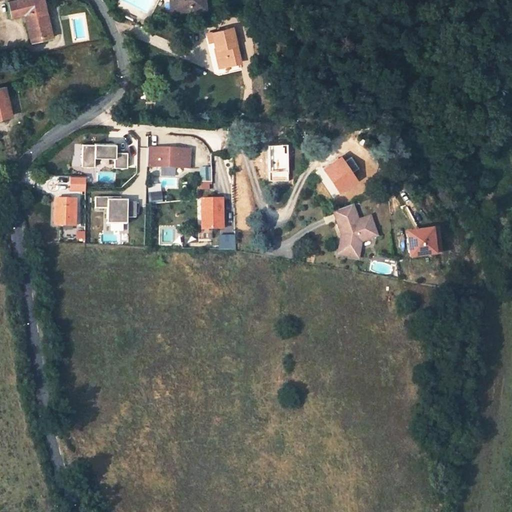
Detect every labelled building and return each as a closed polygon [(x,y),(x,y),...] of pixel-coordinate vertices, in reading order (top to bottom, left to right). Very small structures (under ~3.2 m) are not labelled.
[(42,0),(12,0),(6,2),(10,16),(23,13),(30,42),(51,37),(47,22),(45,23),(41,9),(44,8),(42,0)] [(169,0),(171,13),(200,9),(199,0),(169,0)] [(242,62),(232,29),(208,36),(210,44),(214,43),(216,52),(218,51),(220,58),(222,58),(224,68),(242,62)] [(224,68),(222,58),(220,58),(218,51),(216,52),(215,52),(221,69),(224,68)] [(115,144),(94,144),(94,145),(82,145),(82,167),(94,167),(94,158),(114,158),(114,168),(127,168),(127,153),(115,153),(115,144)] [(148,148),(147,167),(189,169),(190,149),(148,148)] [(349,174),(338,157),(323,168),(339,191),(357,179),(352,172),(349,174)] [(209,167),(200,168),(200,180),(210,180),(209,167)] [(363,188),(360,184),(344,194),(348,199),(363,188)] [(160,186),(148,187),(149,203),(162,202),(160,186)] [(120,201),(120,198),(95,198),(95,209),(107,209),(107,225),(126,225),(126,218),(136,218),(136,203),(127,203),(127,201),(120,201)] [(222,213),(221,198),(200,199),(201,228),(220,228),(219,213),(222,213)] [(71,214),(71,200),(54,199),(54,225),(75,226),(75,214),(71,214)] [(351,205),(332,212),(338,228),(342,227),(345,234),(341,235),(339,245),(347,246),(345,256),(357,258),(360,241),(376,235),(369,216),(357,221),(351,205)] [(105,235),(105,226),(95,225),(94,240),(102,240),(103,235),(105,235)] [(402,230),(404,258),(430,256),(429,228),(402,230)] [(235,236),(219,237),(219,249),(235,249),(235,236)] [(345,256),(347,246),(339,245),(337,254),(345,256)]
